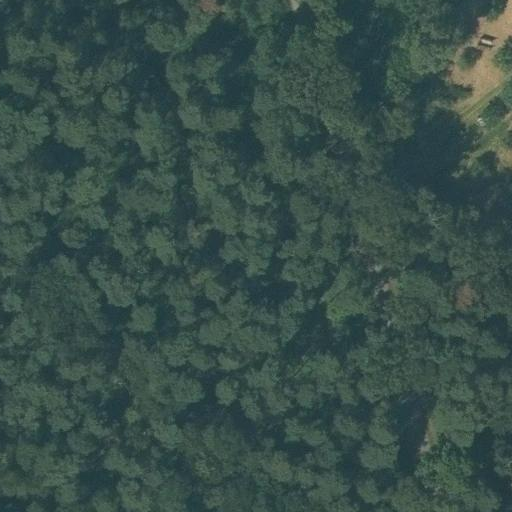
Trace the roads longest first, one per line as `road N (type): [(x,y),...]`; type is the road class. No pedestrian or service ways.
road 1 (unclassified): [(308,0),(446,511)]
road 2 (track): [(303,511),(0,240)]
